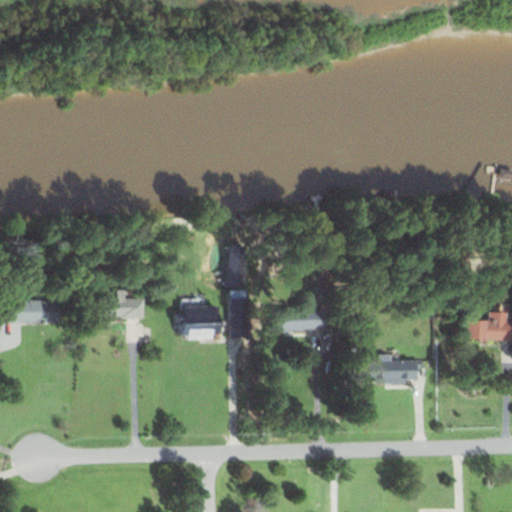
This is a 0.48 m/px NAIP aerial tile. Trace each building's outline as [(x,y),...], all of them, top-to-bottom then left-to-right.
[(140,320),(140,299),(119,299),(119,291),(110,291),(110,300),(80,300),(80,320),(140,320)] [(52,323),(52,302),(3,302),(3,323),(52,323)] [(213,306),(176,307),(177,339),(214,338),(213,306)] [(321,331),(321,311),(273,311),(273,331),(321,331)] [(511,341),(511,322),(501,322),(501,314),(483,313),(483,322),(460,322),(460,341),(511,341)] [(410,383),(410,362),(361,362),(361,383),(410,383)]
